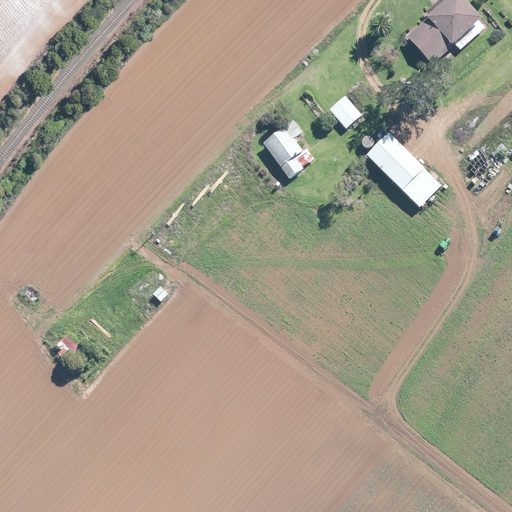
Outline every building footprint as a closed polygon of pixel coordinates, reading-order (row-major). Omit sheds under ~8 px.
[(455,48),(457,50),(460,53),(486,30),(482,25),(484,23),(471,8),(463,0),(443,0),(427,15),(430,19),(407,39),(433,68),(455,48)] [(346,98),(330,112),(346,132),(363,117),(346,98)] [(291,182),(305,172),(304,170),(316,162),(308,149),(303,153),(296,143),(305,136),(297,125),(286,134),(284,131),(264,146),(291,182)] [(443,188),(390,136),(367,160),(420,211),(443,188)] [(367,137),(366,137),(365,138),(364,138),(363,139),(362,140),(361,141),(361,143),(361,144),(361,145),(361,147),(361,148),(362,149),(363,150),(364,151),(365,152),(366,152),(368,152),(369,152),(370,152),(372,151),(373,151),(374,150),(375,149),(375,148),(376,146),(376,145),(376,144),(376,142),(375,141),(375,140),(374,139),(373,138),(371,138),(370,137),(369,137),(368,137),(367,137)]
